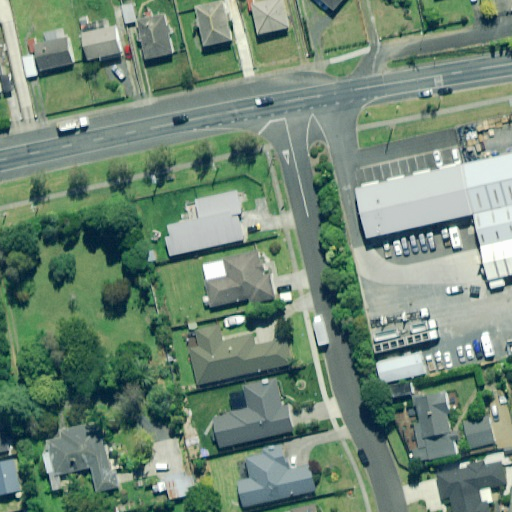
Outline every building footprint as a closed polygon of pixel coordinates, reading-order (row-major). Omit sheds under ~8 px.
[(235,39),(226,0),(217,0),(196,5),(205,45),(235,39)] [(291,26),(284,0),(262,0),(252,2),(259,34),(291,26)] [(346,0),(324,0),(338,11),(346,0)] [(138,22),(134,4),(123,7),(127,24),(138,22)] [(175,52),(165,11),(137,18),(147,59),(175,52)] [(118,25),(83,32),(89,59),(123,52),(118,25)] [(76,61),(69,35),(37,43),(44,70),(76,61)] [(33,57),(24,59),(28,76),(37,74),(33,57)] [(511,149),(449,164),(460,216),(473,275),(511,266),(511,149)] [(449,164),(350,185),(361,237),(460,216),(449,164)] [(241,213),(236,192),(197,201),(201,218),(170,226),(172,237),(167,238),(172,256),(243,240),(237,213),(241,213)] [(263,275),(258,252),(225,260),(229,278),(206,282),(212,307),(250,299),(251,304),(275,299),(270,274),(263,275)] [(198,385),(262,372),(263,376),(281,372),(280,368),(292,365),(287,341),(258,347),(256,335),(223,342),(220,328),(197,333),(200,349),(191,350),(198,385)] [(428,373),(423,353),(379,364),(384,384),(428,373)] [(282,407),(276,381),(244,388),(248,410),(229,414),(229,416),(214,419),(220,447),(293,431),(287,406),(282,407)] [(415,394),(413,384),(393,387),(394,398),(415,394)] [(453,415),(448,393),(417,399),(422,424),(416,425),(422,450),(414,451),(417,463),(458,454),(450,416),(453,415)] [(0,452),(9,450),(0,416),(0,452)] [(495,443),(489,417),(465,423),(471,449),(495,443)] [(115,470),(104,422),(63,432),(65,439),(49,443),(52,454),(45,455),(50,478),(93,468),(98,493),(119,488),(115,470)] [(290,470),(285,449),(246,458),(251,479),(238,482),(244,507),(316,491),(310,465),(290,470)] [(491,511),(490,503),(496,502),(493,489),(509,485),(503,460),(438,475),(444,500),(450,499),(453,511),(452,511),(491,511)] [(0,495),(21,491),(14,461),(0,464),(0,495)] [(168,491),(171,502),(193,497),(192,489),(196,488),(192,469),(165,475),(166,480),(153,482),(155,493),(168,491)]
